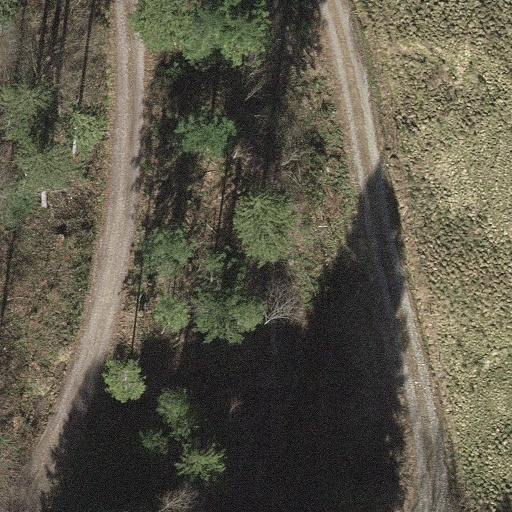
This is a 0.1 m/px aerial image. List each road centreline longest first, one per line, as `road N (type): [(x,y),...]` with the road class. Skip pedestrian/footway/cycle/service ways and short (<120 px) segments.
road 1 (track): [(134,0),(142,209),(37,511)]
road 2 (track): [(436,511),(377,287),(358,153),(317,0)]
